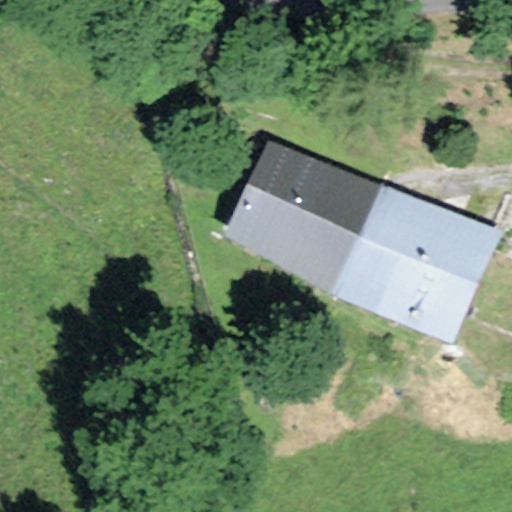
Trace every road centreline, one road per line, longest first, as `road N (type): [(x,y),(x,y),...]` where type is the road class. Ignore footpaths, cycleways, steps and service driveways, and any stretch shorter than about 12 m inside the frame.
road 1 (track): [(511,83),(363,88),(193,0)]
road 2 (unclassified): [(227,0),(352,15),(468,16),(511,7)]
